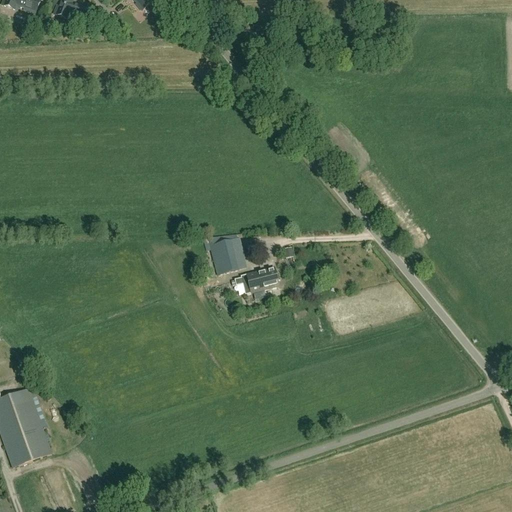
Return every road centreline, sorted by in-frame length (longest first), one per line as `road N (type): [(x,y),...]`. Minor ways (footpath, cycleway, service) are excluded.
road 1 (unclassified): [(500,388),(182,0)]
road 2 (unclassified): [(137,511),(500,388)]
